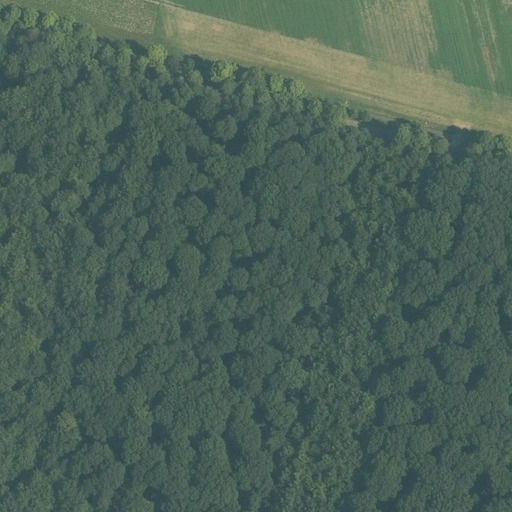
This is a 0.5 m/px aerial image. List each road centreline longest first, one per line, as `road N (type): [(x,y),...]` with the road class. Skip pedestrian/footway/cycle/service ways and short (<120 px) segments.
road 1 (tertiary): [(511,167),(0,33)]
road 2 (track): [(511,273),(443,511)]
